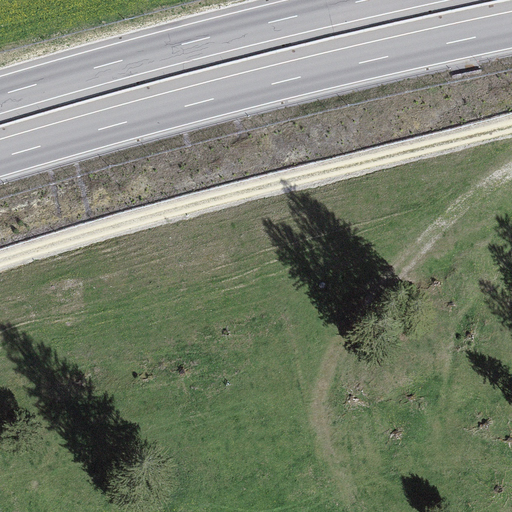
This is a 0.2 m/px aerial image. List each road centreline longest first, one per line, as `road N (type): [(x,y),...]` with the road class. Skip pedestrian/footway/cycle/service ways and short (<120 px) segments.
road 1 (track): [(511,120),(0,259)]
road 2 (motorway): [(0,158),(511,30)]
road 3 (motorway): [(359,0),(0,95)]
